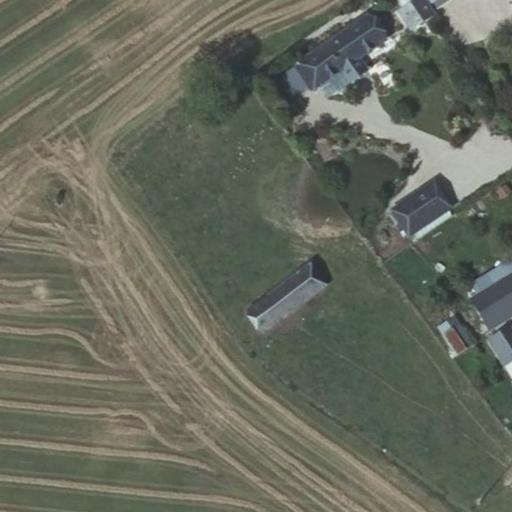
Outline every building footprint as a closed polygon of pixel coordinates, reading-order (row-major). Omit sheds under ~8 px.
[(417,21),(437,7),(431,0),(411,0),(405,4),(417,21)] [(370,46),(351,25),(288,69),(303,92),(370,46)] [(395,241),(435,209),(417,183),(375,215),(395,241)] [(316,253),(248,298),(261,317),(329,273),(316,253)] [(491,326),(511,312),(511,282),(509,277),(475,299),(491,326)] [(511,359),(498,337),(479,349),(493,373),(504,366),(511,380),(511,359)]
